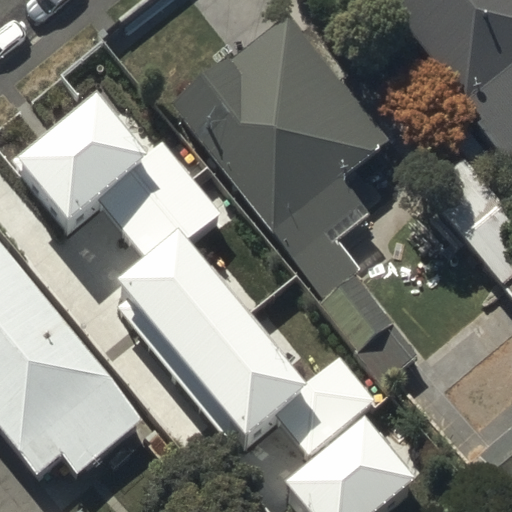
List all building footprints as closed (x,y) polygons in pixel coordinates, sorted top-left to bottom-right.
[(511,0),(385,0),(465,107),(511,72),(511,0)] [(388,143),(287,10),(170,99),(321,298),(316,303),(379,386),(417,358),(354,275),(356,273),(332,241),(365,217),(338,181),(388,143)] [(99,103),(9,172),(66,245),(106,214),(155,278),(122,304),(240,457),(280,426),(306,459),(370,410),(338,370),(298,400),(186,255),(220,228),(160,151),(145,163),(99,103)] [(511,209),(472,158),(428,191),(511,300),(511,209)] [(73,474),(139,420),(0,249),(0,432),(33,473),(57,454),(73,474)] [(360,447),(280,511),(281,511),(401,511),(408,507),(360,447)]
